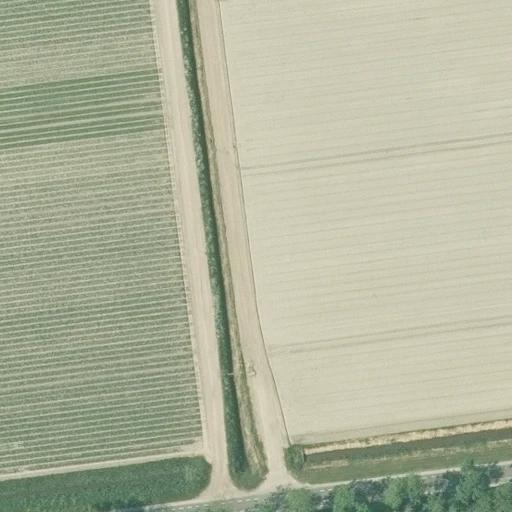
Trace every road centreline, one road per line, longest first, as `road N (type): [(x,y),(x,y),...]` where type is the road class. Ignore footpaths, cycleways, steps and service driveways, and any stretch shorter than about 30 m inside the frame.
road 1 (unknown): [(269,503),(203,0)]
road 2 (unclassified): [(200,511),(511,473)]
